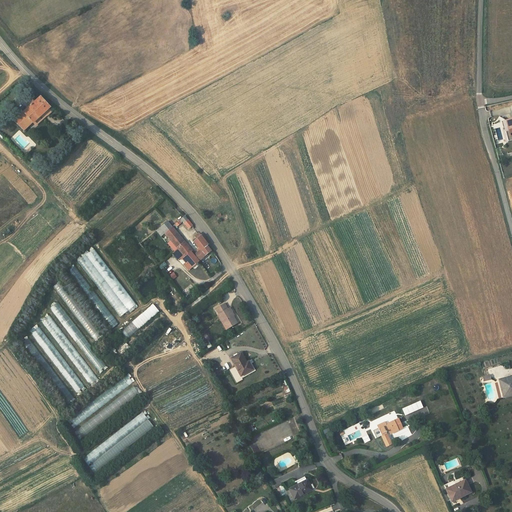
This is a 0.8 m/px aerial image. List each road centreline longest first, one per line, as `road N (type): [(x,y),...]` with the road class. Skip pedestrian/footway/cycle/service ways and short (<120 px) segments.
road 1 (unclassified): [(0,33),(76,115),(144,163),(195,215),(276,347),(323,455),(395,511)]
road 2 (unclassified): [(478,102),(511,233)]
